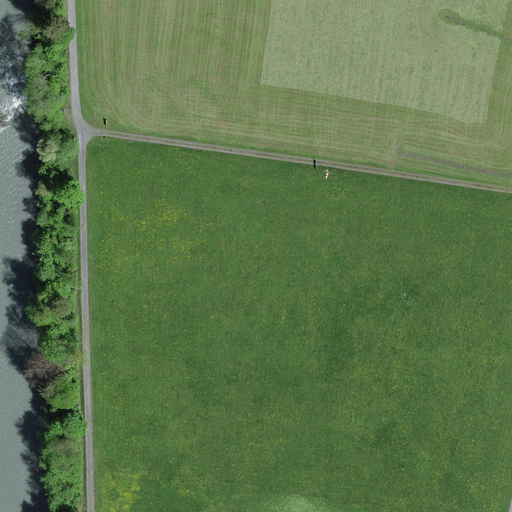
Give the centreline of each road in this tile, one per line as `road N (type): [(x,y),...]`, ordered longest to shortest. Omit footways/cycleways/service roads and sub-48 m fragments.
road 1 (track): [(71,0),(82,127),(91,511)]
road 2 (track): [(511,191),(82,127)]
